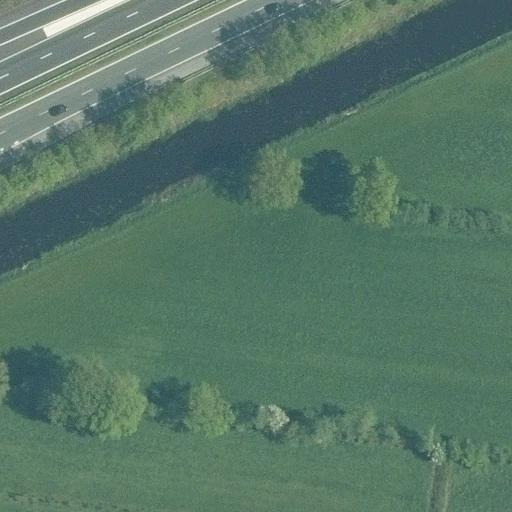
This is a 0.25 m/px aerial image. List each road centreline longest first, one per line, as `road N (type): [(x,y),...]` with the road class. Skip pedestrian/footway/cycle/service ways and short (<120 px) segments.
road 1 (motorway): [(0,137),(279,0)]
road 2 (motorway): [(165,0),(0,79)]
